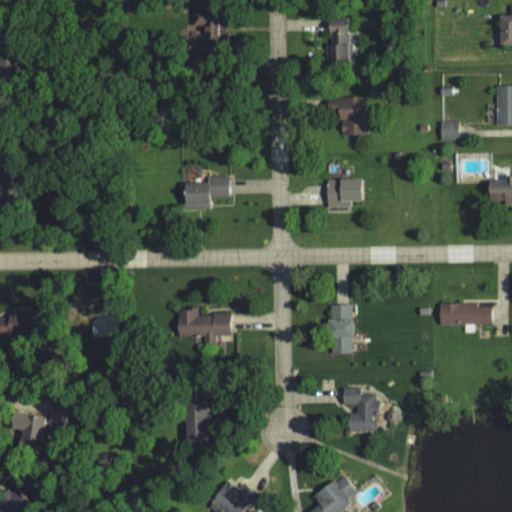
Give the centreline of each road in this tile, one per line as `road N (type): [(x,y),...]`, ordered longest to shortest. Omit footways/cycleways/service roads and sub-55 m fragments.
road 1 (residential): [(0,260),(511,252)]
road 2 (residential): [(276,0),(284,428)]
